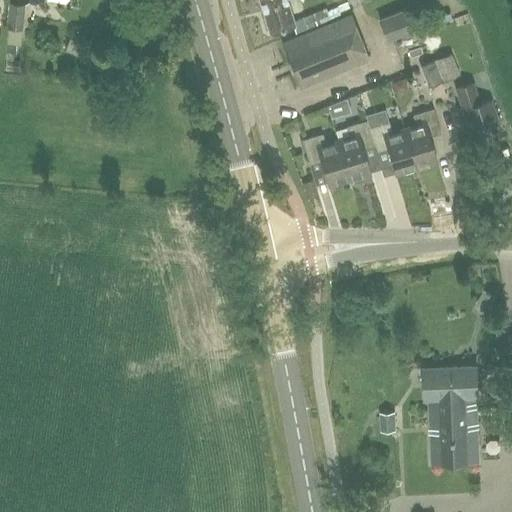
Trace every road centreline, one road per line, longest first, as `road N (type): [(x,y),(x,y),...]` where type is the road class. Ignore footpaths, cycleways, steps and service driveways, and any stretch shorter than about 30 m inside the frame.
road 1 (secondary): [(265,261),(194,0)]
road 2 (secondary): [(311,511),(265,261)]
road 3 (tertiary): [(265,261),(376,245),(511,240)]
